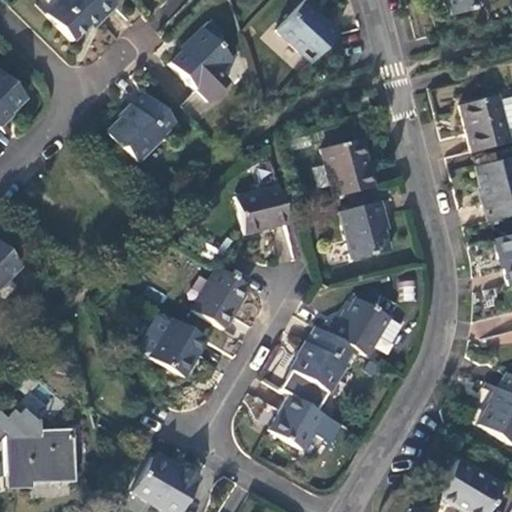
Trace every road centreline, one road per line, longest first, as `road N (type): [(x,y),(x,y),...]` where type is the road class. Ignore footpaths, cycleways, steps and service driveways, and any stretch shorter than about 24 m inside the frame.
road 1 (residential): [(374,0),(446,286),(434,360),(345,511)]
road 2 (residential): [(277,289),(203,419),(181,437),(299,511)]
